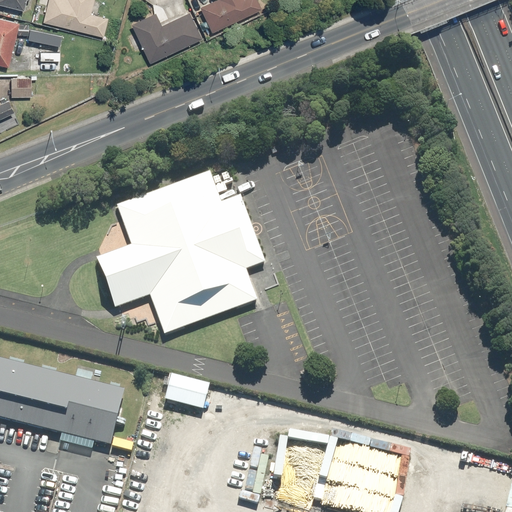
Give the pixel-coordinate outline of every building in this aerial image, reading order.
[(46,0),(42,19),(105,35),(109,19),(90,14),(93,0),(46,0)] [(212,0),(203,4),(213,28),(262,7),(259,0),(212,0)] [(156,12),(133,23),(152,62),(204,37),(192,12),(163,26),(156,12)] [(19,20),(0,15),(0,61),(8,64),(19,20)] [(64,53),(32,53),(31,71),(63,72),(64,53)] [(33,76),(12,76),(12,95),(32,96),(33,76)] [(0,116),(15,109),(10,98),(0,103),(0,116)] [(223,205),(210,172),(118,205),(131,243),(100,254),(119,308),(151,297),(165,334),(257,300),(247,271),(266,264),(242,198),(223,205)] [(114,375),(0,346),(0,410),(98,435),(114,375)] [(168,417),(148,412),(140,446),(159,451),(168,417)]
